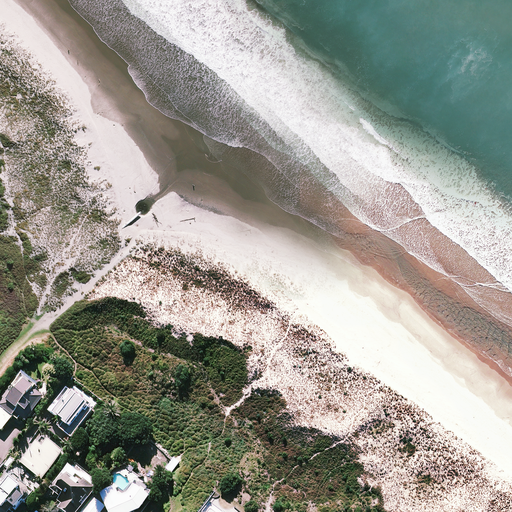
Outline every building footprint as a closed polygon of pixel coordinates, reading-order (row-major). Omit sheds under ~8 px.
[(46,395),(36,387),(38,384),(22,372),(16,381),(17,382),(0,404),(0,405),(1,406),(0,407),(0,427),(3,430),(14,416),(19,420),(22,417),(26,421),(46,395)] [(90,398),(87,402),(68,387),(50,411),(67,424),(62,430),(74,438),(94,413),(99,405),(90,398)] [(65,452),(45,436),(23,463),(42,479),(65,452)] [(69,466),(64,473),(51,488),(62,497),(59,500),(63,504),(60,508),(65,511),(89,511),(82,506),(97,488),(91,484),(76,471),(69,466)] [(32,490),(11,474),(0,487),(0,511),(11,511),(16,507),(17,508),(32,490)] [(136,511),(141,510),(151,496),(137,484),(130,493),(122,498),(117,488),(102,494),(110,511),(136,511)]
